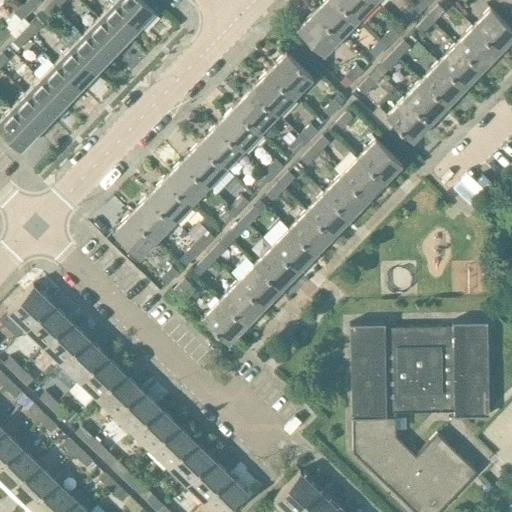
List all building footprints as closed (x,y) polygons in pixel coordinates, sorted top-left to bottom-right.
[(14,0),(10,0),(7,4),(14,11),(19,5),(14,0)] [(30,10),(39,0),(38,0),(26,0),(23,4),(30,10)] [(47,16),(57,7),(50,0),(41,10),(47,16)] [(137,25),(112,0),(97,15),(122,40),(137,25)] [(111,0),(112,0),(137,25),(152,9),(142,0),(111,0)] [(357,18),(338,0),(321,0),(312,10),(340,36),(357,18)] [(374,0),(373,0),(338,0),(357,18),(374,0)] [(419,9),(428,0),(416,0),(413,3),(419,9)] [(510,13),(511,10),(511,0),(506,0),(502,5),(510,13)] [(409,20),(419,9),(413,3),(402,14),(409,20)] [(432,21),(443,10),(437,3),(426,15),(432,21)] [(20,20),(30,10),(23,4),(14,13),(20,20)] [(511,36),(511,28),(488,6),(471,24),(498,50),(511,36)] [(340,36),(312,10),(295,28),(322,54),(340,36)] [(122,40),(97,15),(82,31),(108,55),(122,40)] [(421,33),(432,21),(426,15),(414,26),(421,33)] [(27,37),(37,27),(30,21),(21,31),(27,37)] [(0,40),(10,30),(3,24),(0,27),(0,40)] [(498,50),(471,24),(454,42),(481,68),(498,50)] [(385,45),(396,33),(390,27),(378,39),(385,45)] [(18,47),(27,37),(21,31),(11,40),(18,47)] [(108,55),(82,31),(67,46),(93,71),(108,55)] [(374,56),(385,45),(378,39),(367,50),(374,56)] [(398,57),(409,45),(402,39),(391,50),(398,57)] [(481,68),(454,42),(436,60),(464,86),(481,68)] [(93,71),(67,46),(53,62),(78,86),(93,71)] [(311,77),(284,50),(267,68),(294,95),(311,77)] [(386,68),(398,57),(391,50),(380,62),(386,68)] [(464,86),(436,60),(419,78),(446,104),(464,86)] [(78,86),(53,62),(38,77),(63,101),(78,86)] [(350,81),(362,69),(355,63),(343,75),(350,81)] [(294,95),(267,68),(249,86),(277,112),(294,95)] [(362,93),(374,81),(367,75),(356,86),(362,93)] [(63,101),(38,77),(23,92),(48,117),(63,101)] [(446,104),(419,78),(402,95),(429,122),(446,104)] [(277,112),(249,86),(232,104),(259,130),(277,112)] [(48,117),(23,92),(8,108),(34,132),(48,117)] [(333,97),(322,109),(328,115),(340,104),(339,103),(343,99),(337,93),(333,97)] [(429,122),(402,95),(384,113),(412,140),(429,122)] [(259,130),(232,104),(215,122),(242,148),(259,130)] [(34,132),(8,108),(0,115),(0,129),(19,147),(34,132)] [(340,127),(352,115),(345,109),(334,121),(340,127)] [(242,148),(215,122),(197,140),(225,166),(242,148)] [(305,139),(316,128),(309,122),(298,133),(305,139)] [(293,151),(305,139),(298,133),(287,145),(293,151)] [(317,151),(328,140),(321,134),(311,145),(317,151)] [(401,163),(373,136),(356,154),(383,181),(401,163)] [(225,166),(197,140),(180,158),(208,184),(225,166)] [(305,163),(317,151),(311,145),(299,157),(305,163)] [(383,181),(356,154),(339,172),(366,199),(383,181)] [(208,184),(180,158),(163,176),(190,202),(208,184)] [(270,175),(281,164),(275,158),(264,169),(270,175)] [(259,187),(270,175),(264,169),(252,181),(259,187)] [(282,187),(293,176),(287,170),(276,181),(282,187)] [(366,199),(339,172),(321,190),(349,216),(366,199)] [(190,202),(163,176),(146,194),(173,220),(190,202)] [(271,199),(282,187),(276,181),(265,192),(271,199)] [(349,216),(321,190),(304,208),(331,234),(349,216)] [(236,211),(247,199),(241,193),(229,205),(236,211)] [(173,220),(146,194),(128,212),(156,238),(173,220)] [(225,222),(236,211),(229,205),(218,216),(225,222)] [(248,223),(259,211),(252,205),(241,216),(248,223)] [(331,234),(304,208),(287,226),(314,252),(331,234)] [(156,238),(128,212),(111,229),(139,256),(156,238)] [(237,234),(248,223),(241,216),(230,228),(237,234)] [(314,252),(287,226),(269,244),(297,270),(314,252)] [(201,247),(212,235),(206,229),(195,241),(201,247)] [(190,259),(201,247),(195,241),(183,252),(190,259)] [(213,258),(224,247),(218,241),(207,252),(213,258)] [(297,270),(269,244),(252,262),(279,288),(297,270)] [(202,270),(213,258),(207,252),(196,264),(202,270)] [(279,288),(252,262),(235,279),(262,306),(279,288)] [(166,283),(177,272),(171,265),(160,277),(166,283)] [(179,295),(189,283),(183,277),(172,288),(179,295)] [(262,306),(235,279),(217,297),(245,324),(262,306)] [(32,282),(0,315),(0,320),(16,335),(24,327),(50,300),(32,282)] [(245,324),(217,297),(200,315),(228,342),(245,324)] [(41,344),(68,317),(50,300),(24,327),(41,344)] [(59,362),(86,334),(68,317),(41,344),(59,362)] [(383,322),(348,322),(350,416),(351,416),(352,450),(415,511),(435,511),(476,470),(436,431),(414,453),(395,434),(394,410),(441,409),(440,406),(447,406),(452,406),(452,415),(487,414),(486,320),(451,320),(451,322),(451,329),(440,329),(440,324),(394,325),(394,330),(383,330),(383,323),(383,322)] [(77,379),(103,352),(86,334),(59,362),(77,379)] [(95,396),(121,369),(103,352),(77,379),(95,396)] [(20,366),(9,355),(3,362),(14,372),(20,366)] [(32,377),(20,366),(14,372),(26,384),(32,377)] [(113,414),(139,386),(121,369),(95,396),(113,414)] [(8,378),(0,370),(0,383),(2,385),(8,378)] [(20,390),(8,378),(2,385),(14,396),(20,390)] [(131,431),(157,404),(139,386),(113,414),(131,431)] [(56,401),(45,390),(39,396),(50,407),(56,401)] [(68,412),(56,401),(50,407),(61,418),(68,412)] [(44,413),(33,402),(26,409),(38,419),(44,413)] [(149,448),(175,421),(157,404),(131,431),(149,448)] [(56,424),(44,413),(38,419),(49,431),(56,424)] [(167,466),(193,438),(175,421),(149,448),(167,466)] [(92,435),(80,424),(74,430),(86,442),(92,435)] [(0,458),(16,441),(0,425),(0,458)] [(103,446),(92,435),(86,442),(97,453),(103,446)] [(80,448),(68,437),(62,443),(74,454),(80,448)] [(185,483),(211,456),(193,438),(167,466),(185,483)] [(0,478),(8,486),(34,458),(16,441),(0,458),(0,478)] [(91,459),(80,448),(74,454),(85,465),(91,459)] [(202,500),(229,473),(211,456),(185,483),(202,500)] [(26,503),(52,476),(34,458),(8,486),(26,503)] [(127,470),(116,459),(110,465),(121,477),(127,470)] [(139,481),(127,470),(121,477),(133,487),(139,481)] [(288,511),(293,511),(317,487),(299,470),(273,497),(288,511)] [(115,482),(104,471),(98,478),(109,489),(115,482)] [(214,511),(225,511),(247,490),(229,473),(202,500),(214,511)] [(35,511),(52,511),(70,493),(52,476),(26,503),(35,511)] [(127,494),(115,482),(109,489),(121,500),(127,494)] [(327,511),(335,505),(317,487),(293,511),(327,511)] [(86,511),(88,510),(70,493),(52,511),(86,511)] [(163,505),(151,493),(145,500),(157,511),(163,505)]
